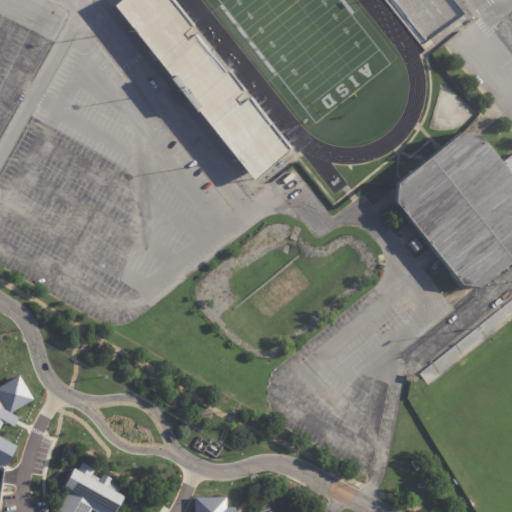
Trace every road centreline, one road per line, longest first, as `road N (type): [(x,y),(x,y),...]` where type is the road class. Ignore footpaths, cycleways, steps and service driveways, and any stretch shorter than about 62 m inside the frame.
road 1 (tertiary): [(195,466),(141,401),(73,398)]
road 2 (tertiary): [(73,398),(123,447),(195,466)]
road 3 (tertiary): [(195,466),(226,472),(277,463),(328,486)]
road 4 (tertiary): [(73,398),(48,380),(22,318),(0,302)]
